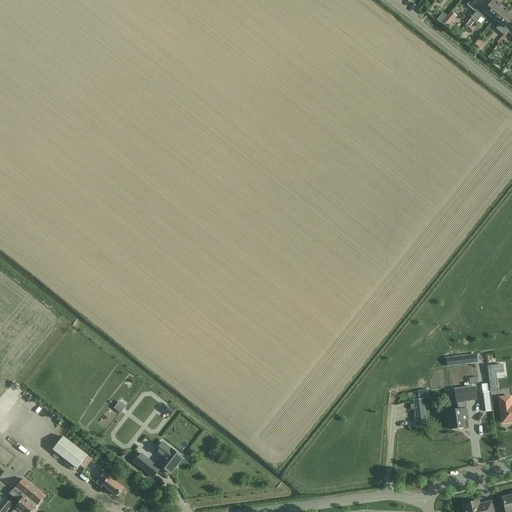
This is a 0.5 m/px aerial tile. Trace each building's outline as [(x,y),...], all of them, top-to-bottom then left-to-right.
[(466,6),(476,13),(485,2),(482,0),(468,0),(470,1),(466,6)] [(488,17),(494,21),(504,10),(494,1),(490,6),(485,2),(476,13),(485,21),(488,17)] [(511,16),(504,10),(494,21),(499,26),(495,30),(502,36),(497,42),(500,44),(508,34),(511,29),(511,24),(510,22),(511,19),(511,16)] [(452,13),(442,25),(447,29),(456,18),(456,17),(452,13)] [(471,19),(466,25),(470,28),(475,22),(471,19)] [(475,44),(474,45),(479,49),(483,45),(478,41),(475,44)] [(476,354),(446,359),(447,367),(478,363),(476,354)] [(448,412),(450,430),(466,428),(465,421),(468,421),(467,410),(466,410),(465,402),(477,400),(475,387),(454,390),(456,403),(457,403),(458,411),(448,412)] [(511,406),(511,407),(510,398),(500,399),(503,423),(511,422),(511,421),(511,406)] [(423,400),(414,401),(415,414),(417,427),(426,426),(423,404),(423,400)] [(119,403),(115,409),(120,413),(121,414),(125,408),(119,403)] [(78,470),(89,457),(65,438),(54,451),(78,470)] [(171,449),(163,443),(156,452),(164,458),(159,465),(171,474),(183,458),(171,449)] [(154,478),(160,469),(142,454),(135,463),(154,478)] [(117,497),(124,488),(106,473),(97,484),(102,488),(105,486),(117,497)] [(13,489),(10,493),(20,502),(15,508),(16,508),(12,511),(33,511),(36,508),(35,507),(44,496),(23,479),(14,490),(13,489)] [(511,511),(511,495),(502,498),(505,511),(511,511)] [(0,511),(1,511),(5,511),(13,503),(6,498),(0,504),(0,511)] [(478,502),(463,505),(465,511),(493,511),(491,503),(483,504),(483,506),(479,507),(478,502)]
